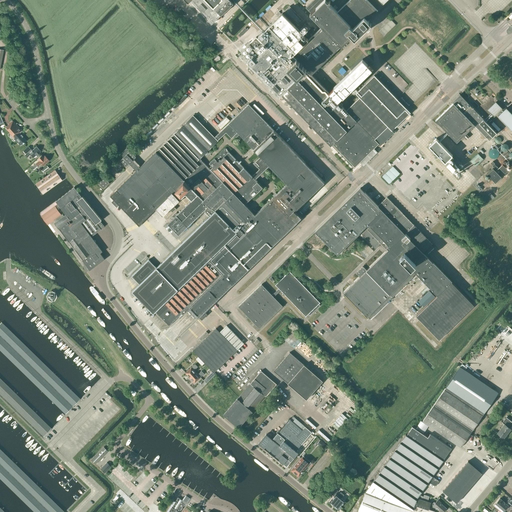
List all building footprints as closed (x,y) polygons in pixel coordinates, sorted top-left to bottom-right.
[(188,0),(189,1),(189,0),(191,0),(199,8),(198,10),(203,15),(204,14),(211,20),(209,22),(212,24),(233,3),(230,0),(188,0)] [(269,47),(250,65),(279,95),(282,92),(355,167),(411,113),(375,76),(356,94),(360,98),(347,111),(337,101),(371,68),(362,59),(328,92),(311,75),(351,35),(355,39),(371,23),(367,20),(387,0),(350,0),(337,12),(325,0),(313,0),(306,8),(323,26),(309,40),(282,12),(268,25),(257,35),(269,47)] [(303,20),(289,6),(284,11),(298,25),(303,20)] [(395,24),(390,19),(379,31),(384,36),(395,24)] [(258,55),(265,48),(253,36),(246,43),(258,55)] [(467,87),(471,90),(478,84),(475,80),(467,87)] [(497,133),(483,118),(460,94),(452,102),(453,103),(435,120),(456,142),(474,125),(489,140),(497,133)] [(496,102),(487,109),(494,116),(502,108),(496,102)] [(123,158),(121,161),(127,166),(130,163),(133,166),(137,170),(111,195),(139,224),(143,220),(152,212),(155,208),(162,216),(185,194),(192,200),(167,224),(178,235),(203,211),(209,217),(157,268),(149,260),(132,276),(140,284),(132,292),(153,313),(155,311),(169,326),(188,307),(190,308),(187,310),(195,318),(197,316),(199,317),(298,222),(297,222),(301,218),(300,216),(302,214),(300,211),(297,214),(295,211),(324,182),(249,104),(223,130),(215,137),(193,116),(140,167),(137,163),(134,159),(136,157),(127,148),(120,154),(123,158)] [(511,114),(506,108),(498,116),(511,129),(511,114)] [(223,129),(230,121),(227,118),(219,125),(223,129)] [(5,127),(7,129),(14,137),(13,138),(20,146),(26,140),(19,133),(22,131),(12,121),(5,127)] [(453,155),(436,138),(429,145),(445,162),(453,155)] [(23,151),(25,154),(24,155),(27,158),(30,154),(33,157),(36,155),(37,156),(38,155),(37,153),(40,151),(36,146),(32,150),(28,146),(23,151)] [(495,148),(494,148),(493,148),(491,148),(490,149),(489,150),(489,151),(488,153),(488,154),(489,156),(490,157),(491,158),(492,158),(494,158),(495,158),(497,157),(498,156),(498,155),(499,154),(499,152),(499,151),(498,150),(497,149),(495,148)] [(40,163),(43,166),(49,160),(44,155),(43,157),(41,155),(37,159),(39,161),(32,167),(34,169),(40,163)] [(475,167),(483,160),(478,155),(470,162),(475,167)] [(505,174),(508,171),(502,165),(499,168),(505,174)] [(382,177),(389,184),(400,174),(393,166),(382,177)] [(495,183),(501,177),(493,168),(487,174),(495,183)] [(42,194),(62,180),(55,170),(35,184),(42,194)] [(103,188),(109,183),(103,177),(101,175),(96,181),(97,183),(98,182),(103,188)] [(105,226),(100,220),(102,219),(83,196),(82,197),(74,187),(56,201),(66,214),(54,222),(55,223),(90,269),(104,258),(100,253),(103,251),(92,236),(105,226)] [(414,224),(414,225),(387,197),(379,205),(365,191),(365,192),(361,187),(359,189),(360,190),(316,231),(331,247),(338,253),(367,225),(369,227),(368,229),(362,234),(376,249),(381,243),(386,248),(388,250),(367,270),(363,266),(356,273),(360,276),(344,293),(370,319),(417,273),(438,295),(417,316),(439,339),(474,306),(452,282),(423,252),(432,244),(414,224)] [(55,206),(43,215),(41,216),(48,225),(61,215),(55,206)] [(365,259),(374,251),(367,244),(358,252),(365,259)] [(282,306),(273,297),(277,293),(281,290),(306,316),(308,314),(310,315),(320,305),(319,304),(320,303),(290,271),(275,285),(279,288),(275,291),(272,295),(261,285),(239,306),(259,328),(282,306)] [(435,296),(429,290),(418,301),(424,307),(435,296)] [(0,350),(65,414),(80,399),(1,322),(0,323),(0,350)] [(193,350),(203,361),(214,372),(244,343),(226,325),(219,332),(216,328),(193,350)] [(292,346),(300,337),(292,330),(284,339),(292,346)] [(307,399),(323,381),(290,352),(274,371),(307,399)] [(190,378),(196,372),(194,370),(197,367),(195,364),(191,367),(185,373),(190,378)] [(461,447),(483,414),(498,392),(460,367),(445,388),(423,421),(461,447)] [(265,396),(267,395),(277,384),(261,370),(224,414),(238,427),(265,396)] [(196,372),(190,378),(194,383),(200,377),(204,374),(201,371),(198,374),(196,372)] [(0,393),(44,436),(51,429),(0,378),(0,393)] [(266,434),(258,443),(287,466),(298,453),(296,451),(312,432),(295,418),(292,422),(289,419),(272,439),(266,434)] [(510,428),(511,425),(511,422),(506,418),(502,423),(504,424),(497,433),(504,438),(511,429),(510,428)] [(444,460),(443,460),(451,448),(430,433),(428,437),(412,426),(407,434),(406,434),(372,482),(370,481),(368,484),(370,485),(370,486),(365,492),(358,511),(361,511),(434,511),(435,511),(428,509),(430,503),(427,502),(429,497),(424,495),(422,500),(417,498),(429,481),(436,486),(439,481),(432,476),(444,460)] [(320,451),(322,453),(328,447),(320,440),(317,443),(322,448),(320,451)] [(91,459),(95,464),(108,451),(104,446),(91,459)] [(64,511),(0,449),(0,478),(34,511),(64,511)] [(297,463),(291,470),(298,476),(309,464),(309,463),(302,457),(297,463)] [(468,461),(443,491),(457,502),(482,473),(468,461)] [(111,466),(107,462),(100,469),(105,473),(111,466)] [(332,495),(334,496),(329,502),(338,509),(345,501),(341,498),(344,495),(341,492),(338,496),(336,494),(338,491),(334,487),(328,494),(331,496),(332,495)] [(188,498),(185,496),(183,500),(180,498),(178,497),(175,502),(174,501),(166,511),(177,511),(178,511),(179,511),(181,510),(183,508),(182,507),(183,505),(184,506),(186,503),(185,503),(188,498)] [(511,506),(511,499),(510,498),(506,503),(500,498),(496,503),(494,505),(501,511),(502,511),(504,510),(508,505),(509,504),(511,506)] [(441,511),(443,511),(446,508),(441,503),(438,500),(435,503),(434,502),(431,505),(436,509),(436,508),(441,511)]
